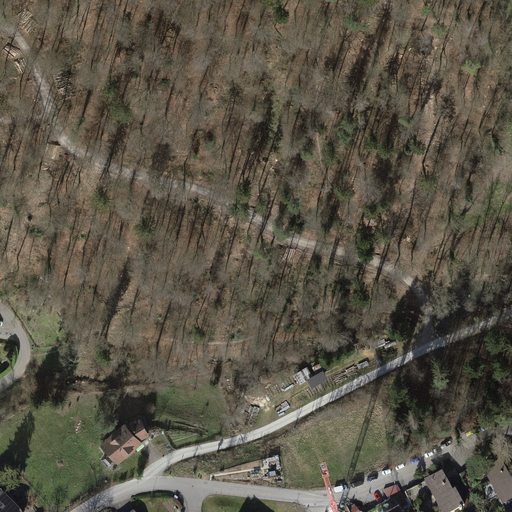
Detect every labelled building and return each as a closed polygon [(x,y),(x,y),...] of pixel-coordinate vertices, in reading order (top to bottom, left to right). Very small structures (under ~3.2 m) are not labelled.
[(335,374),(340,382),(360,372),(356,363),(335,374)] [(126,422),(102,445),(117,464),(144,445),(140,440),(149,435),(139,417),(127,425),(126,422)] [(511,477),(505,466),(487,477),(504,507),(511,502),(511,477)] [(443,473),(424,483),(440,511),(454,511),(463,507),(443,473)] [(0,511),(18,511),(0,492),(0,511)]
